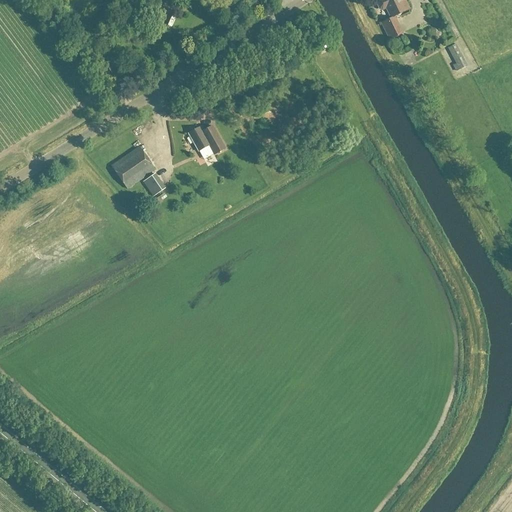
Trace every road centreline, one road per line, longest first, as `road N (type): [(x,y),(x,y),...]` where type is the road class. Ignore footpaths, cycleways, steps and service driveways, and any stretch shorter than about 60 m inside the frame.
road 1 (tertiary): [(293,4),(0,188)]
road 2 (trunk): [(106,511),(0,423)]
